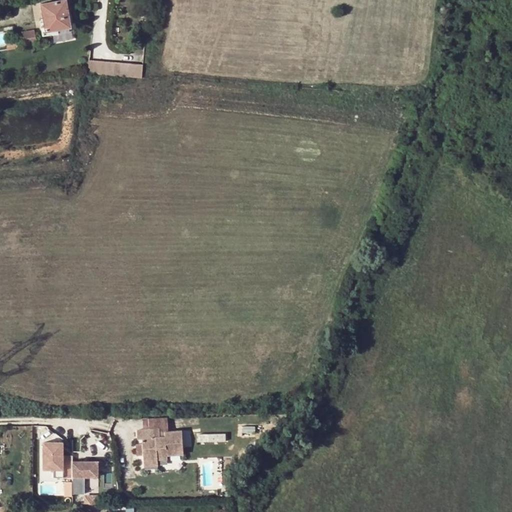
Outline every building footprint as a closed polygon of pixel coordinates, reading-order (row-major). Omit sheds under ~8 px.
[(65,0),(56,0),(40,3),(45,32),(58,30),(57,26),(70,24),(65,0)] [(6,42),(8,49),(18,47),(17,41),(6,42)] [(91,74),(144,78),(145,65),(92,60),(91,74)] [(143,433),(159,432),(160,440),(166,439),(165,435),(167,435),(166,421),(142,423),(143,433)] [(160,440),(159,432),(143,433),(138,434),(138,443),(143,442),(144,449),(145,460),(145,463),(159,462),(169,462),(168,457),(184,456),(183,433),(167,435),(165,435),(166,439),(160,440)] [(65,444),(45,443),(45,471),(55,471),(54,479),(74,479),(74,463),(74,456),(65,457),(65,444)] [(100,463),(74,463),(74,479),(74,495),(86,495),(86,478),(100,478),(100,463)]
